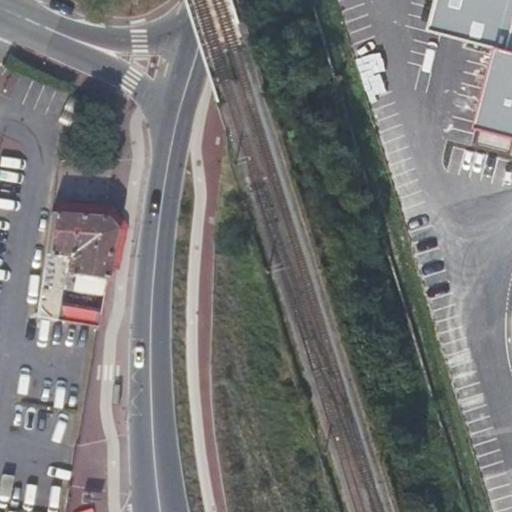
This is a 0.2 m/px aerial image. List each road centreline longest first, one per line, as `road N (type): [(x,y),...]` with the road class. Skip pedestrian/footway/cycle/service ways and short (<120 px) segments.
road 1 (primary): [(179,511),(162,316),(203,32)]
road 2 (primary): [(165,130),(138,378),(142,509)]
road 3 (unclassified): [(203,32),(79,43)]
road 4 (unclassified): [(79,43),(143,95),(165,130)]
